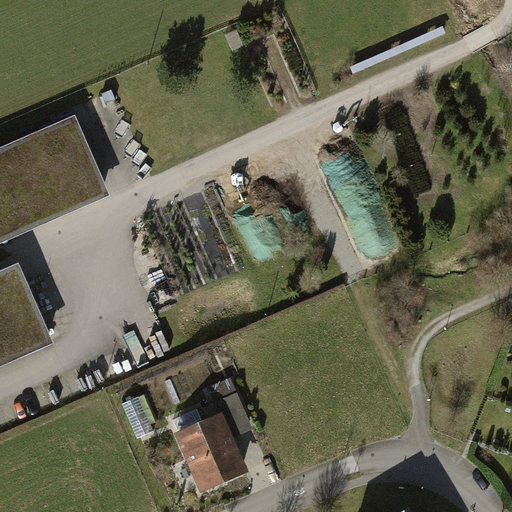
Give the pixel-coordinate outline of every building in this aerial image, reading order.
[(0,214),(98,172),(72,114),(0,145),(0,214)] [(0,238),(105,193),(98,172),(0,214),(0,238)] [(0,288),(22,279),(14,262),(0,268),(0,288)] [(0,361),(49,339),(22,279),(0,288),(0,361)] [(207,388),(213,403),(237,393),(230,378),(207,388)] [(221,412),(232,438),(253,429),(237,393),(213,403),(218,414),(221,412)] [(139,397),(122,404),(137,439),(153,432),(139,397)] [(232,438),(221,412),(218,414),(173,432),(200,493),(247,473),(232,438)]
